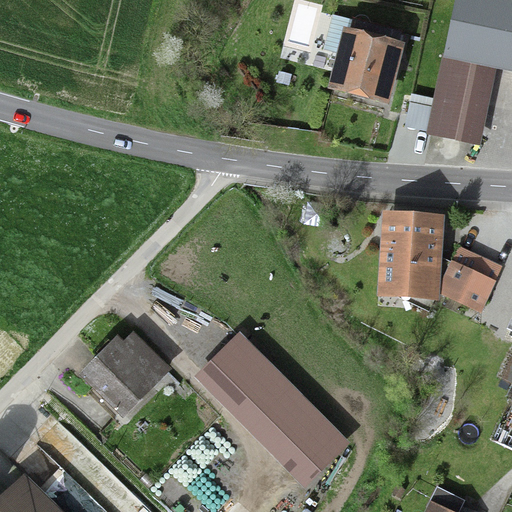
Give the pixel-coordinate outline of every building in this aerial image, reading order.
[(470,141),(486,64),(511,68),(511,2),(499,0),(458,0),(431,132),(470,141)] [(353,20),(335,87),(384,100),(401,33),(353,20)] [(434,223),(391,220),(387,288),(430,291),(434,223)] [(500,269),(459,249),(451,265),(458,268),(450,286),(469,295),(465,303),(480,311),(500,269)] [(118,341),(83,375),(119,411),(148,381),(151,385),(166,370),(133,337),(123,347),(118,341)] [(17,511),(2,496),(0,497),(0,511),(17,511)]
